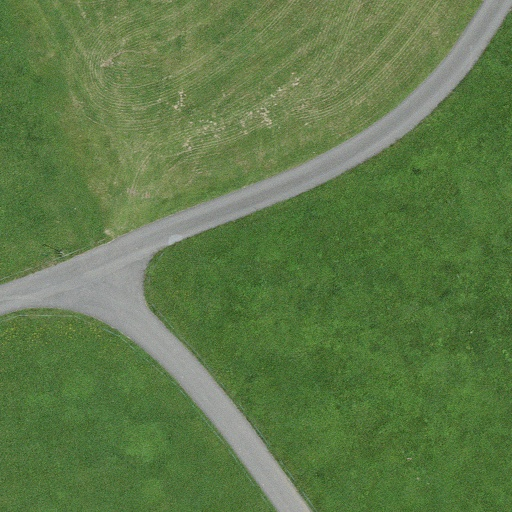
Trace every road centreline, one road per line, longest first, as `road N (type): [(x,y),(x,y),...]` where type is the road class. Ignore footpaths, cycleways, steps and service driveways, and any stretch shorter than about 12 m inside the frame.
road 1 (unclassified): [(80,273),(375,143),(444,83),(501,0)]
road 2 (unclassified): [(80,273),(172,351),(291,511)]
